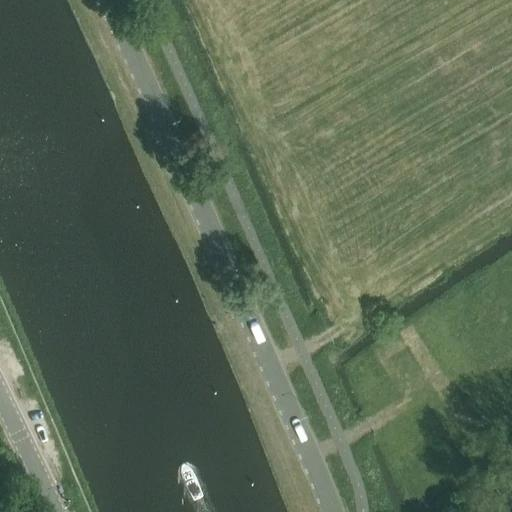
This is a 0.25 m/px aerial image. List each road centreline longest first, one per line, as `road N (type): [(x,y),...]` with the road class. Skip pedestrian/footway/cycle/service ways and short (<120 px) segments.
road 1 (tertiary): [(331,511),(104,0)]
road 2 (unclassified): [(56,511),(0,394)]
